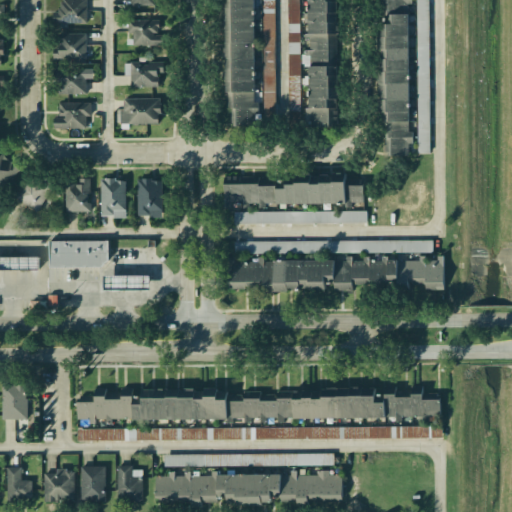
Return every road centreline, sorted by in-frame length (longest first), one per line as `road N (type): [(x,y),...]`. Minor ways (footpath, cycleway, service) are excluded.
road 1 (secondary): [(447,319),(0,323)]
road 2 (residential): [(105,153),(346,149),(361,132),(358,0)]
road 3 (secondary): [(197,357),(442,352)]
road 4 (residential): [(195,93),(185,96),(184,234),(186,309),(196,315)]
road 5 (residential): [(196,315),(206,305),(206,234),(204,98),(195,93)]
road 6 (residential): [(35,0),(39,127),(61,152),(105,153)]
road 7 (secondary): [(0,360),(136,358)]
